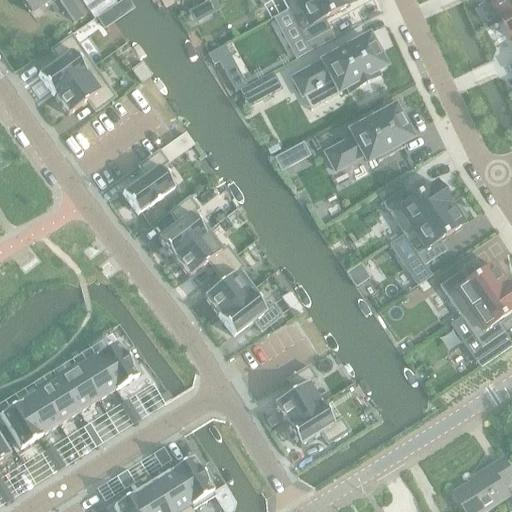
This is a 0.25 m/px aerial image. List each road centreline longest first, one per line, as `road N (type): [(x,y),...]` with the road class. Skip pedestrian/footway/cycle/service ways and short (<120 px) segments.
road 1 (tertiary): [(311,511),(511,383)]
road 2 (residential): [(222,390),(85,205)]
road 3 (residential): [(222,390),(30,511)]
road 4 (residential): [(404,0),(493,175)]
road 5 (residential): [(85,205),(0,88)]
road 6 (residential): [(297,511),(222,390)]
